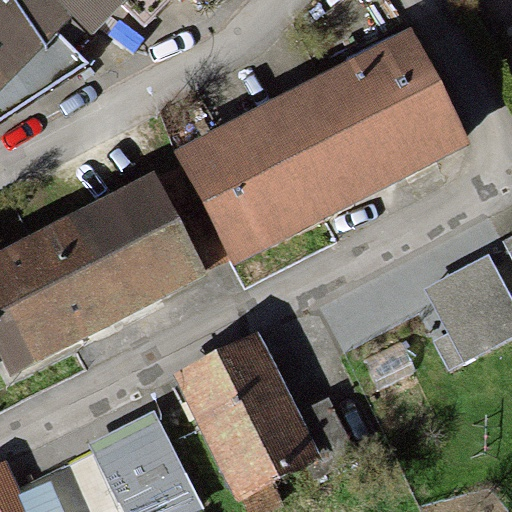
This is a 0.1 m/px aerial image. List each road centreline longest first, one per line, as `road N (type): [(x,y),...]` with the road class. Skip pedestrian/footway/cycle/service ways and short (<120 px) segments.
road 1 (residential): [(0,431),(511,173)]
road 2 (residential): [(0,171),(185,78),(277,0)]
road 3 (residential): [(511,158),(419,0)]
